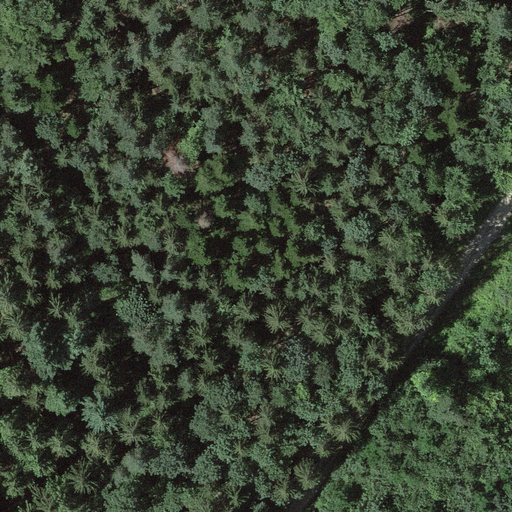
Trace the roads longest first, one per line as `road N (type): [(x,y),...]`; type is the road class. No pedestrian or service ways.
road 1 (track): [(511,236),(489,228),(280,268),(0,270)]
road 2 (track): [(511,197),(293,511)]
